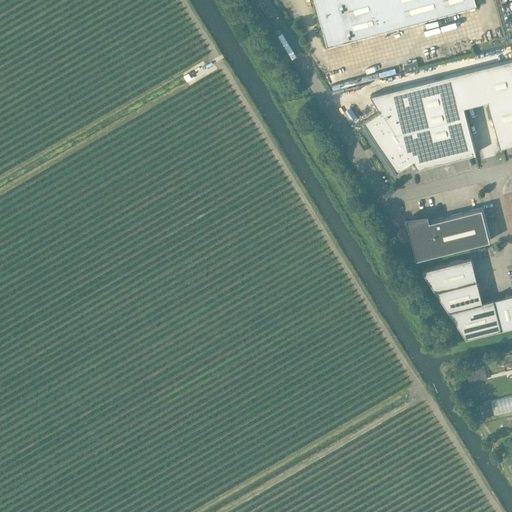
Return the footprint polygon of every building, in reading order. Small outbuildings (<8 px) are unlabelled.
[(314,0),(326,45),(475,4),(474,0),(314,0)] [(414,161),(418,167),(477,153),(464,106),(489,99),(501,146),(511,143),(511,58),(371,95),(380,109),(363,120),(397,172),(414,161)] [(409,225),(409,226),(417,258),(491,240),(482,207),(430,220),(429,213),(407,216),(407,219),(407,220),(404,221),(405,226),(409,225)] [(471,257),(449,262),(423,269),(467,337),(511,325),(511,293),(483,301),(471,257)] [(466,370),(469,384),(488,379),(484,365),(466,370)]
